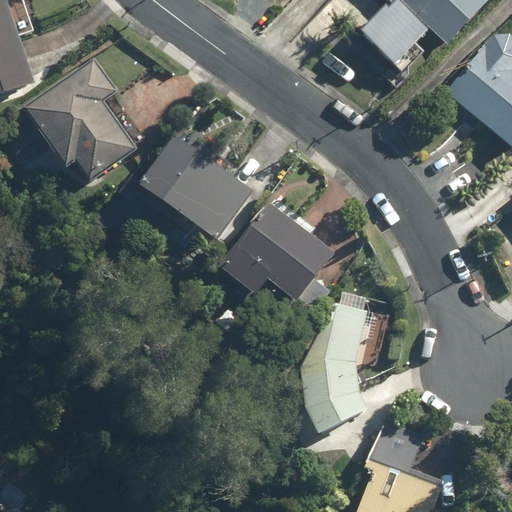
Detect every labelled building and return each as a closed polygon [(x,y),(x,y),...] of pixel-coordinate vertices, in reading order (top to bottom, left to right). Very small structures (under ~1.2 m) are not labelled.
[(0,0),(0,100),(36,89),(7,0),(0,0)] [(427,31),(447,50),(490,5),(487,1),(487,0),(360,0),(341,21),(390,69),(427,31)] [(445,95),(511,153),(511,39),(508,37),(496,38),(486,48),(481,55),(445,95)] [(93,60),(22,111),(65,170),(72,165),(90,189),(138,155),(103,107),(119,96),(93,60)] [(137,189),(217,247),(253,197),(174,139),(137,189)] [(335,259),(269,206),(217,270),(255,301),(267,286),(295,308),(335,259)] [(355,366),(368,314),(334,306),(334,307),(299,372),(304,413),(318,439),(368,414),(359,397),(355,366)] [(434,511),(445,485),(411,472),(412,469),(424,439),(389,425),(382,427),(370,453),(367,460),(363,471),(372,475),(358,511),(434,511)] [(0,511),(14,511),(0,500),(0,511)]
